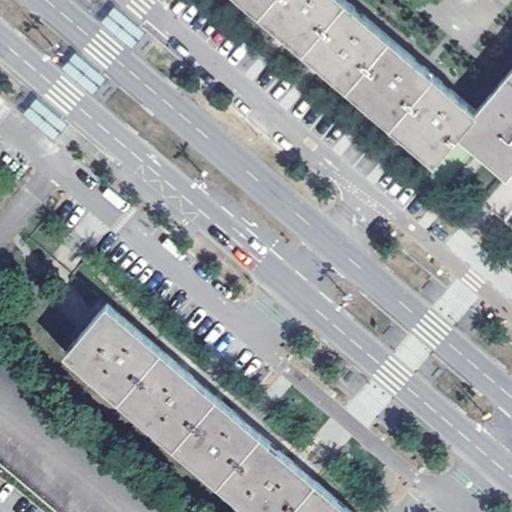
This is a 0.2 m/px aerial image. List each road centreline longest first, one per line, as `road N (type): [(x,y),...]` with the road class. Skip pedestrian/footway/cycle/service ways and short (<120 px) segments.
road 1 (residential): [(0,122),(247,336),(291,289)]
road 2 (secondary): [(0,39),(291,289)]
road 3 (secondary): [(333,246),(46,0)]
road 4 (residential): [(374,199),(141,0)]
road 5 (secondary): [(291,289),(489,456)]
road 6 (secondary): [(511,397),(333,246)]
